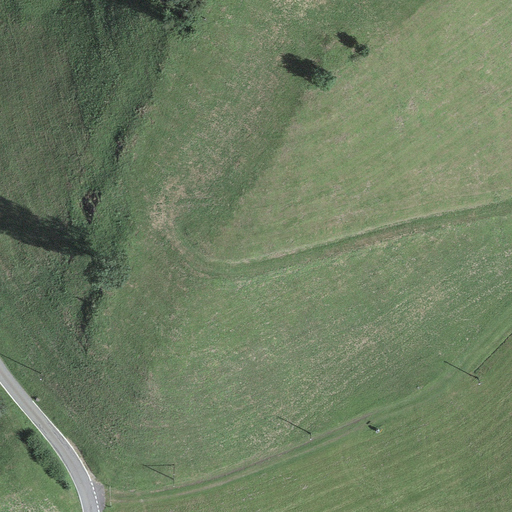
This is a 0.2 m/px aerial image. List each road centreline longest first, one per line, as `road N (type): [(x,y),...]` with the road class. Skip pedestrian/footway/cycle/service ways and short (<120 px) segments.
road 1 (track): [(86,493),(198,485),(420,400),(451,382),(511,321)]
road 2 (unclassified): [(0,369),(68,456),(90,511)]
